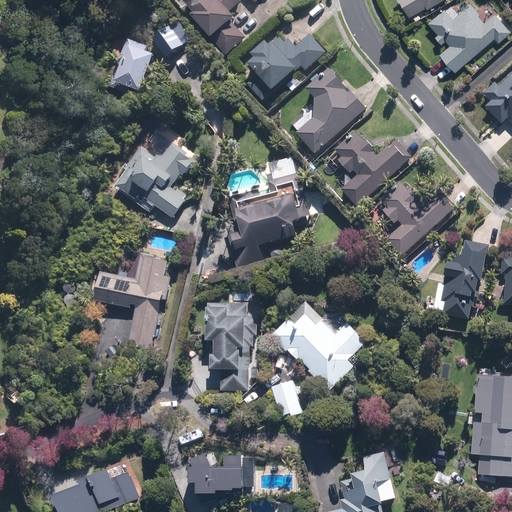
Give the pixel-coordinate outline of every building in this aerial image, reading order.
[(199,14),(195,16),(228,56),(249,38),(235,22),(240,17),(233,10),(244,0),(243,0),(190,0),(189,2),(199,14)] [(401,0),(413,19),(443,0),(401,0)] [(443,55),(457,72),(495,41),(500,47),(511,36),(511,29),(497,12),(486,21),(470,2),(461,10),(455,3),(431,23),(440,34),(437,37),(444,45),(449,41),(453,46),(443,55)] [(173,25),(156,37),(170,58),(195,41),(187,29),(179,34),(173,25)] [(249,86),(262,101),(304,66),(308,70),(329,53),(314,35),(299,47),(292,38),(286,42),(283,39),(273,47),(271,45),(257,56),(258,58),(248,66),(258,79),(249,86)] [(160,49),(129,39),(114,84),(144,94),(160,49)] [(366,109),(332,68),(309,88),(319,98),(317,117),(301,130),(317,149),(366,109)] [(511,73),(501,84),(498,80),(487,91),(495,100),(488,107),(505,124),(511,117),(511,73)] [(116,185),(117,185),(153,213),(158,206),(175,218),(192,196),(177,185),(198,157),(181,145),(185,140),(163,123),(116,185)] [(339,150),(341,152),(333,159),(339,166),(329,176),(335,182),(337,180),(345,189),(344,190),(358,206),(413,156),(399,140),(381,156),(376,151),(379,149),(369,137),(367,139),(360,131),(339,150)] [(312,217),(302,172),(270,179),(273,193),(239,201),(246,229),(231,233),(239,269),(266,263),(262,244),(304,234),(301,220),(312,217)] [(406,256),(457,205),(443,192),(425,210),(418,203),(423,198),(407,183),(397,194),(393,190),(383,200),(389,206),(386,210),(399,222),(401,220),(406,224),(390,240),(406,256)] [(481,297),(490,244),(466,240),(464,251),(459,250),(457,262),(451,261),(444,299),(448,300),(446,313),(473,317),(477,296),(481,297)] [(155,349),(174,262),(144,256),(140,277),(106,269),(99,301),(137,309),(130,344),(155,349)] [(511,257),(504,257),(503,275),(507,275),(506,305),(511,304),(511,257)] [(259,301),(253,301),(253,294),(233,293),(233,302),(213,301),(211,342),(217,342),(216,371),(224,371),(223,390),(250,392),(251,378),(261,379),(262,368),(256,368),(259,301)] [(293,318),(275,336),(332,392),(358,366),(351,358),(370,340),(352,322),(339,335),(324,320),(319,325),(309,315),(300,324),(293,318)] [(511,373),(479,373),(479,411),(486,411),(486,417),(476,417),(475,454),(480,454),(480,473),(511,473),(511,373)] [(295,378),(274,385),(283,416),(305,409),(295,378)] [(386,511),(384,503),(399,499),(389,453),(367,458),(369,469),(357,472),(358,477),(345,480),(349,497),(342,498),(344,507),(326,511),(386,511)]
